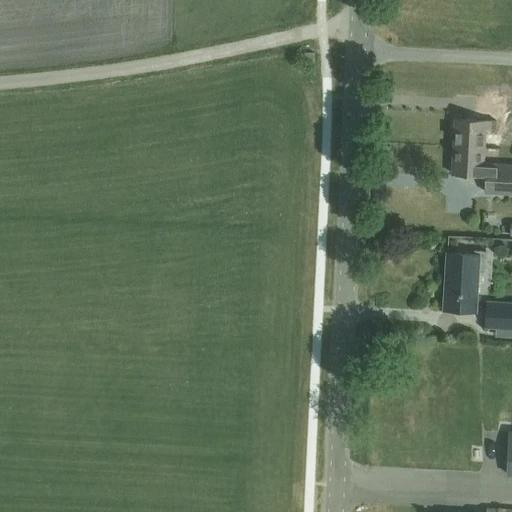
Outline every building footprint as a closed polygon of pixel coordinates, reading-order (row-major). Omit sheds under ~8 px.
[(453,145),(485,147),(486,131),(511,132),(511,97),(505,97),(504,121),(455,118),(453,145)] [(511,162),(501,162),(501,164),(484,163),(485,147),(453,145),(452,172),(483,174),(482,190),(511,191),(511,162)] [(444,308),(476,310),(479,253),(448,252),(444,308)] [(497,328),(511,328),(511,301),(486,300),(485,327),(497,328)] [(511,328),(497,328),(496,336),(511,336),(511,328)]
